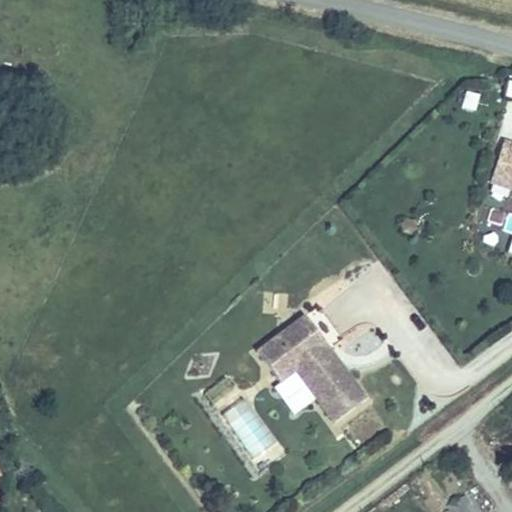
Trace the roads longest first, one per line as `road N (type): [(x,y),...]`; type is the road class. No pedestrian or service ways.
road 1 (track): [(511,373),(326,511)]
road 2 (tertiary): [(511,45),(328,0)]
